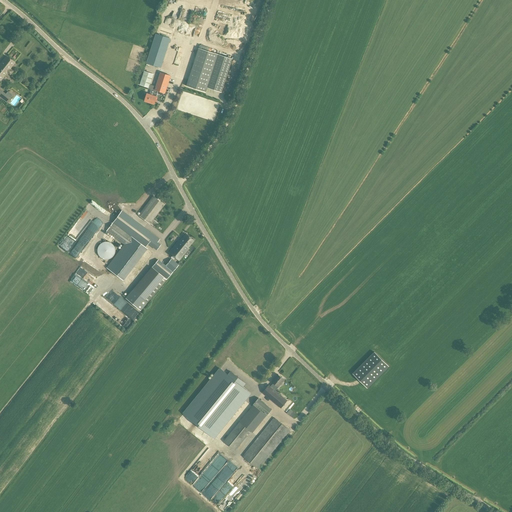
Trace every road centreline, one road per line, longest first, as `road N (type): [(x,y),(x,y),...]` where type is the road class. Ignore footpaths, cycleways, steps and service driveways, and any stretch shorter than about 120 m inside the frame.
road 1 (unclassified): [(495,511),(391,443),(290,351),(245,299),(178,184)]
road 2 (unclassified): [(178,184),(132,110),(3,0)]
road 3 (unclassified): [(178,184),(227,122),(270,0)]
